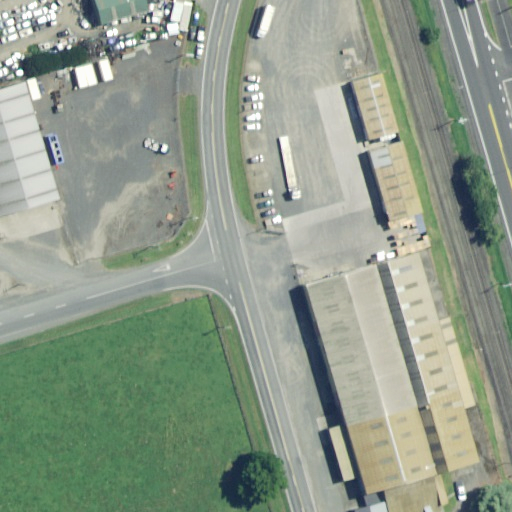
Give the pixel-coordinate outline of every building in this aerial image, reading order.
[(125,0),(70,0),(80,29),(130,14),(125,0)] [(396,131),(379,71),(346,80),(363,140),(396,131)] [(0,214),(54,197),(17,84),(0,90),(0,214)] [(418,219),(396,138),(363,147),(386,228),(418,219)] [(472,466),(413,253),(303,283),(366,511),(445,511),(435,476),(472,466)]
